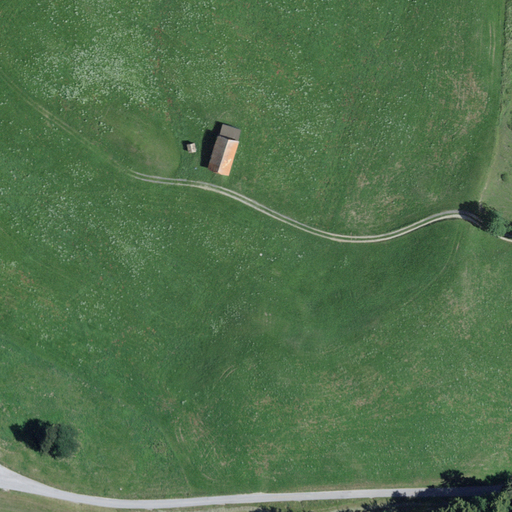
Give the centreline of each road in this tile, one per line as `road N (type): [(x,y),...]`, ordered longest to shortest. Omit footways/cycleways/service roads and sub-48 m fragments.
road 1 (unclassified): [(0,483),(141,505),(511,490)]
road 2 (track): [(511,240),(444,213),(373,237),(320,233),(213,185),(176,179)]
